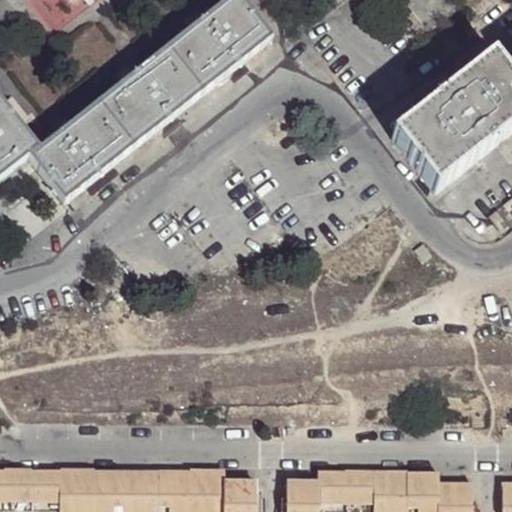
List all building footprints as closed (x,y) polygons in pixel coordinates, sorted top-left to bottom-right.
[(63,206),(271,42),(238,0),(230,0),(212,15),(190,32),(146,67),(121,87),(73,125),(48,145),(38,153),(28,161),(63,206)] [(190,32),(212,15),(206,8),(184,25),(190,32)] [(115,81),(121,87),(146,67),(141,61),(115,81)] [(391,140),(434,195),(511,133),(511,87),(491,61),(445,98),(420,117),(391,140)] [(416,112),(420,117),(445,98),(440,93),(416,112)] [(1,106),(17,127),(21,123),(13,113),(5,103),(1,106)] [(0,183),(28,161),(38,153),(17,127),(1,106),(0,105),(0,183)] [(43,137),(48,145),(73,125),(67,118),(43,137)] [(500,236),(511,226),(511,199),(487,220),(500,236)] [(423,265),(431,258),(423,246),(413,253),(423,265)] [(255,511),(256,481),(224,480),(224,472),(0,471),(0,511),(255,511)] [(472,511),(473,483),(439,483),(439,472),(317,472),(318,481),(286,481),(286,511),(472,511)] [(511,511),(511,482),(502,483),(501,511),(511,511)]
